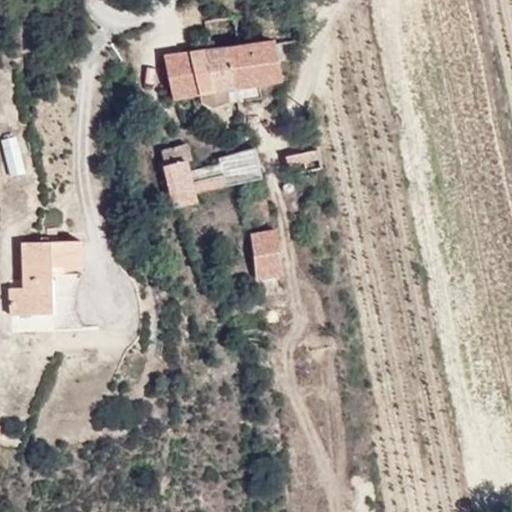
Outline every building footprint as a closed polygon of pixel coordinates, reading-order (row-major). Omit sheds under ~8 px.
[(273,36),(253,39),(260,75),(280,71),(273,36)] [(209,48),(214,83),(260,75),(253,39),(222,46),(209,48)] [(178,53),(184,88),(214,83),(209,48),(178,53)] [(0,145),(10,178),(28,172),(16,135),(0,140),(0,145)] [(217,196),(240,189),(237,178),(257,170),(251,137),(206,151),(217,196)] [(322,156),(316,137),(287,149),(295,165),(322,156)] [(153,150),(167,211),(187,205),(178,174),(183,171),(176,143),(153,150)] [(242,195),(245,209),(268,204),(262,190),(242,195)] [(84,232),(17,240),(18,282),(5,284),(7,312),(53,309),(52,267),(87,262),(84,232)] [(260,275),(278,273),(284,271),(273,232),(249,239),(252,251),(260,275)]
